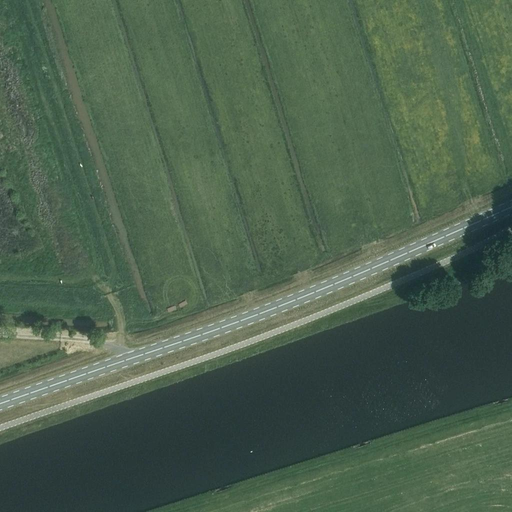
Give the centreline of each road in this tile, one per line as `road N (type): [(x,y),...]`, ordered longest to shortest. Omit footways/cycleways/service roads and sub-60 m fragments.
road 1 (primary): [(0,403),(247,318),(511,206)]
road 2 (track): [(22,0),(114,266),(107,290),(121,332),(114,348)]
